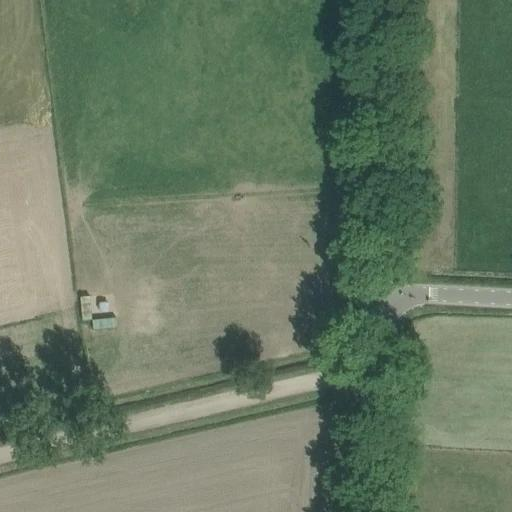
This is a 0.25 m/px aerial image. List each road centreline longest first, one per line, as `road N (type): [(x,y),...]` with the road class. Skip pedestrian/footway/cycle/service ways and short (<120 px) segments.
road 1 (track): [(0,453),(381,363)]
road 2 (unclassified): [(382,292),(387,0)]
road 3 (unclassified): [(375,511),(382,292)]
road 4 (unclassified): [(382,292),(511,297)]
